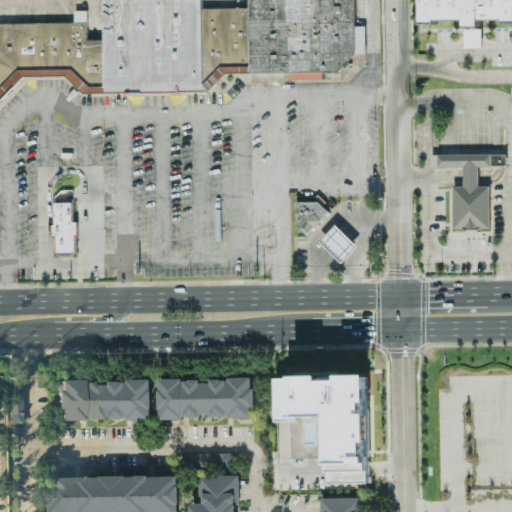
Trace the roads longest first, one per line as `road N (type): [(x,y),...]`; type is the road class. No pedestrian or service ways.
road 1 (primary): [(399,299),(0,305)]
road 2 (tertiary): [(400,328),(396,0)]
road 3 (primary): [(59,334),(295,330)]
road 4 (tertiary): [(406,511),(400,328)]
